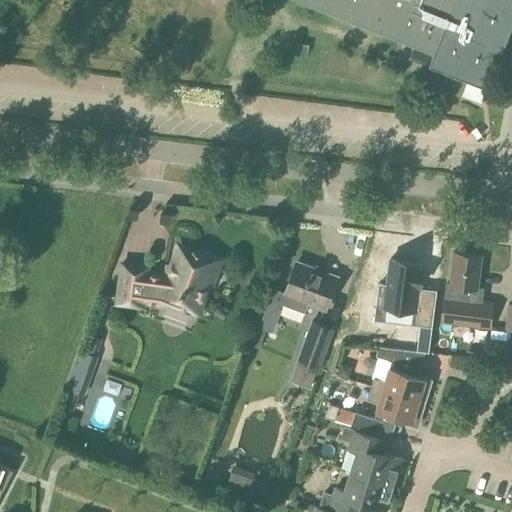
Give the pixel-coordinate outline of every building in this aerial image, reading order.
[(511,0),(299,0),(436,54),(432,65),(489,88),(511,32),(511,0)] [(167,300),(181,305),(198,311),(214,266),(218,267),(221,257),(202,250),(201,250),(200,253),(179,246),(168,275),(146,274),(147,269),(122,263),(114,301),(139,306),(140,301),(158,302),(165,305),(167,300)] [(446,296),(442,322),(491,328),(494,302),(484,300),(485,287),(479,286),(483,254),(455,251),(451,283),(448,282),(446,296)] [(380,283),(377,304),(398,307),(396,322),(433,327),(436,301),(423,300),(425,288),(420,287),(420,285),(422,285),(423,271),(422,271),(423,268),(420,267),(420,262),(414,261),(392,258),(388,284),(380,283)] [(299,265),(285,306),(304,312),(307,304),(326,310),(337,278),(299,265)] [(316,323),(300,363),(293,381),(308,388),(332,330),(316,323)] [(379,345),(376,355),(392,360),(393,360),(400,363),(404,348),(379,345)] [(375,376),(373,385),(426,401),(433,379),(391,367),(387,380),(375,376)] [(109,382),(105,392),(120,397),(124,387),(109,382)] [(380,401),(377,413),(418,426),(426,401),(373,385),(368,398),(380,401)] [(74,410),(80,394),(68,390),(63,407),(74,410)] [(326,416),(336,419),(340,406),(331,404),(326,416)] [(356,412),(351,424),(379,433),(383,420),(375,417),(356,412)] [(355,471),(394,484),(398,472),(399,473),(404,457),(395,455),(395,456),(376,450),(374,447),(378,436),(345,426),(342,438),(351,440),(348,448),(361,452),(355,471)] [(304,452),(295,479),(320,488),(329,461),(304,452)] [(0,497),(15,470),(0,464),(0,497)] [(391,494),(394,484),(355,471),(349,491),(336,487),(334,495),(325,492),(321,507),(338,511),(356,511),(360,500),(379,506),(379,507),(383,509),(389,506),(392,495),(391,494)] [(86,476),(80,490),(99,498),(105,483),(86,476)]
